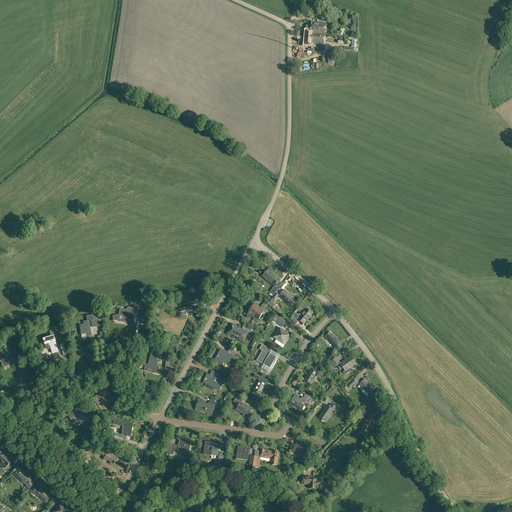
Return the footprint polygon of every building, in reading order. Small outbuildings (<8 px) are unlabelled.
[(306,26),(306,31),(309,31),(309,33),(325,34),(326,23),(312,22),(311,26),(306,26)] [(305,45),(311,46),(311,43),(324,45),(325,34),(309,33),(309,31),(306,31),(305,45)] [(275,285),(280,280),(268,269),(262,276),(267,280),(268,279),(275,285)] [(279,295),(289,304),(294,298),(284,290),(279,295)] [(248,310),(249,311),(248,313),(255,317),(253,320),(257,323),(259,320),(258,320),(264,311),(265,312),(268,308),(263,304),(260,308),(254,304),(252,307),(251,306),(250,306),(249,307),(248,308),(248,309),(248,310)] [(121,322),(132,323),(133,314),(139,314),(139,307),(133,306),(133,308),(127,307),(127,310),(119,309),(119,312),(119,315),(113,316),(113,321),(121,320),(121,322)] [(178,310),(179,316),(193,313),(194,312),(197,314),(200,308),(192,307),(191,307),(178,310)] [(290,320),(296,325),(300,321),(304,324),(313,314),(312,313),(313,312),(312,311),(311,310),(310,310),(309,310),(307,308),(302,314),(302,313),(300,313),(299,315),(298,316),(295,313),(290,320)] [(86,334),(87,337),(91,336),(88,321),(93,320),(94,327),(100,326),(99,319),(98,319),(97,314),(86,316),(87,321),(83,322),(84,325),(80,325),(81,334),(86,334)] [(276,323),(283,327),(286,322),(276,315),(272,320),(271,322),(275,325),(276,323)] [(227,334),(243,342),(249,333),(250,334),(252,330),(248,327),(245,326),(244,325),(242,329),(232,324),(227,334)] [(274,337),(284,344),(290,335),(280,328),(274,337)] [(46,350),(51,348),(52,353),(58,351),(55,341),(53,336),(53,330),(50,330),(50,337),(43,339),(46,350)] [(335,348),(337,351),(342,347),(339,344),(341,343),(334,334),(328,339),(335,347),(335,348)] [(0,361),(3,367),(11,364),(9,362),(16,358),(11,348),(9,342),(3,345),(9,357),(7,358),(7,357),(0,361)] [(277,359),(276,358),(277,357),(270,354),(272,350),(262,345),(263,345),(260,350),(260,349),(259,349),(262,351),(257,361),(264,365),(270,369),(273,363),(274,364),(277,359)] [(224,362),(231,366),(233,361),(235,362),(238,357),(237,357),(238,355),(239,355),(241,353),(240,352),(241,351),(234,347),(233,350),(230,349),(228,353),(221,349),(215,360),(223,364),(224,362)] [(144,371),(161,375),(162,368),(156,366),(157,360),(155,360),(156,356),(151,354),(148,365),(145,364),(144,368),(144,371)] [(350,372),(350,370),(349,369),(352,367),(352,368),(355,369),(356,368),(357,365),(355,363),(351,357),(341,364),(345,371),(343,372),(344,374),(346,374),(350,372)] [(331,361),(335,367),(340,363),(336,358),(331,361)] [(304,380),(311,384),(318,373),(311,369),(304,380)] [(319,373),(326,381),(329,378),(322,370),(319,373)] [(203,382),(220,390),(222,385),(224,386),(225,385),(226,384),(225,382),(224,381),(226,378),(219,375),(218,378),(207,373),(203,382)] [(253,391),(260,395),(266,385),(268,380),(261,377),(261,376),(256,373),(254,377),(259,380),(258,381),(253,391)] [(359,385),(369,395),(375,389),(365,379),(359,385)] [(348,386),(350,388),(356,382),(354,380),(348,386)] [(93,399),(98,405),(107,398),(110,402),(119,395),(116,391),(115,390),(110,394),(106,389),(101,393),(100,391),(98,393),(98,395),(93,399)] [(290,403),(302,410),(306,403),(307,400),(310,402),(312,399),(310,398),(311,397),(308,394),(307,395),(305,394),(304,398),(302,397),(301,399),(295,396),(290,403)] [(236,410),(249,416),(253,409),(241,403),(243,400),(236,397),(233,402),(239,405),(236,410)] [(200,410),(212,415),(215,408),(214,407),(217,400),(211,398),(208,405),(199,401),(195,410),(199,412),(200,410)] [(376,408),(377,410),(382,405),(378,400),(372,406),(375,408),(376,408)] [(319,417),(325,421),(333,410),(335,411),(337,408),(331,403),(329,407),(327,406),(319,417)] [(75,425),(77,426),(78,425),(79,424),(80,422),(78,419),(82,416),(83,418),(86,416),(82,408),(80,406),(75,410),(76,412),(72,415),(70,412),(67,414),(71,421),(73,424),(74,424),(75,425)] [(108,438),(111,440),(113,436),(121,438),(126,439),(126,436),(130,436),(132,423),(119,421),(119,419),(114,419),(113,424),(118,425),(123,426),(122,435),(116,434),(113,431),(114,430),(109,428),(106,432),(105,432),(104,434),(109,438),(108,438)] [(360,433),(369,436),(373,426),(366,424),(368,421),(365,420),(362,426),(363,426),(360,433)] [(170,454),(174,455),(175,450),(189,452),(191,440),(180,438),(179,446),(171,444),(170,454)] [(205,442),(203,455),(211,456),(211,455),(217,456),(219,444),(213,443),(205,442)] [(291,452),(301,459),(307,449),(297,442),(291,452)] [(236,459),(248,460),(250,448),(238,446),(236,459)] [(110,464),(113,466),(117,458),(112,455),(114,453),(115,453),(116,451),(112,449),(110,452),(101,447),(98,453),(105,457),(104,459),(106,461),(106,460),(111,462),(110,464)] [(260,457),(271,459),(271,465),(276,466),(278,452),(274,451),(273,451),(261,450),(260,457)] [(78,456),(83,460),(88,456),(84,451),(78,456)] [(0,461),(6,467),(11,461),(2,453),(0,456),(0,455),(0,461)] [(25,487),(29,490),(29,489),(34,484),(31,482),(30,481),(32,480),(22,471),(19,469),(17,472),(14,475),(27,486),(25,487)] [(309,489),(321,489),(321,480),(312,479),(312,477),(302,477),(302,483),(302,486),(309,486),(309,489)] [(290,485),(291,486),(294,489),(300,483),(296,479),(292,483),(290,485)] [(36,494),(46,503),(51,497),(41,488),(40,490),(37,487),(32,492),(35,495),(36,494)]
